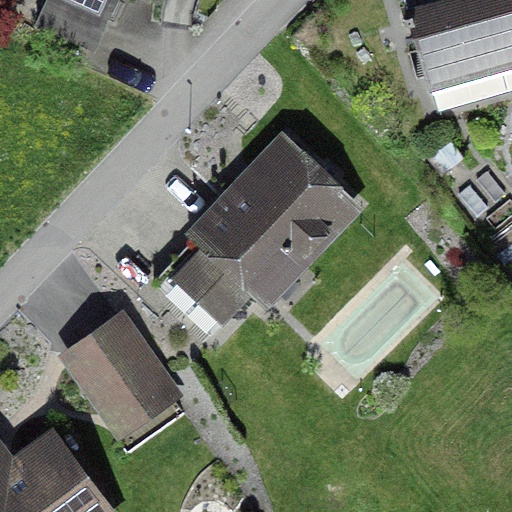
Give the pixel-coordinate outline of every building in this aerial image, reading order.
[(53,0),(43,0),(31,27),(79,49),(93,18),(53,0)] [(429,93),(434,111),(511,88),(511,0),(401,0),(399,1),(405,21),(400,22),(402,30),(407,28),(426,94),(429,93)] [(349,207),(283,144),(148,284),(206,339),(249,294),(258,303),(349,207)] [(102,414),(155,377),(116,321),(63,359),(102,414)] [(93,511),(100,507),(52,443),(0,481),(0,511),(93,511)]
